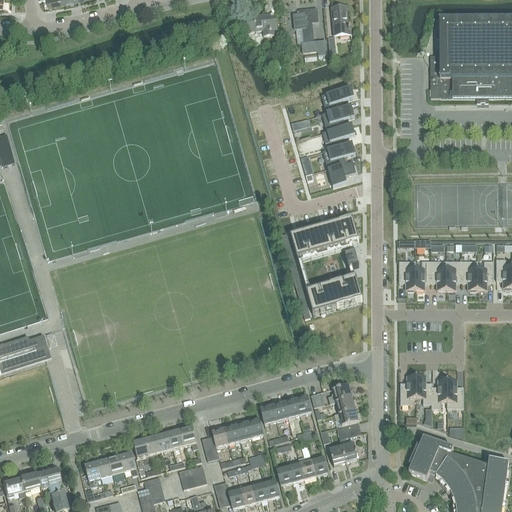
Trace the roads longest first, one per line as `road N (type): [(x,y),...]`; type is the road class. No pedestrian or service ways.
road 1 (residential): [(0,459),(339,369),(377,368)]
road 2 (residential): [(377,315),(374,0)]
